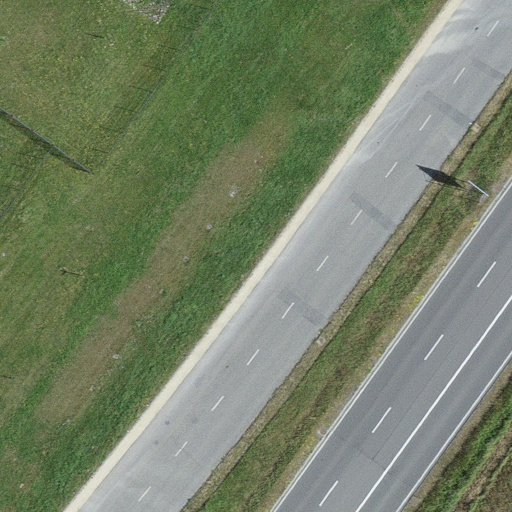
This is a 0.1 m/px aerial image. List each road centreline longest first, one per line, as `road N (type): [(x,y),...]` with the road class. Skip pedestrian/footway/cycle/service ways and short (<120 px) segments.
road 1 (residential): [(131,511),(511,2)]
road 2 (primary): [(511,267),(336,511)]
